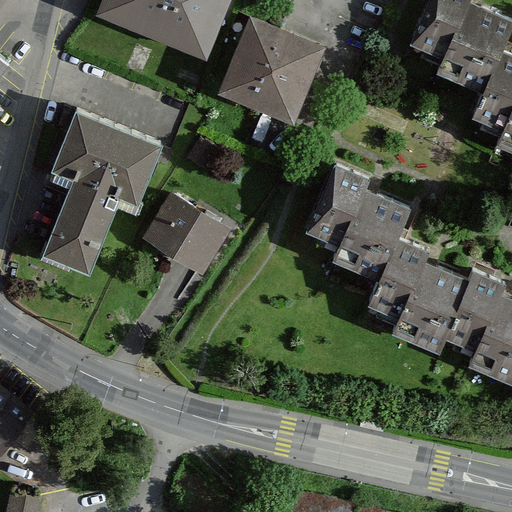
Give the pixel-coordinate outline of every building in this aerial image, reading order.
[(93,0),(90,7),(204,55),(227,0),(93,0)] [(426,0),(410,40),(446,54),(468,0),(426,0)] [(470,0),(468,0),(446,54),(438,74),(482,91),(501,43),(511,16),(470,0)] [(248,13),(217,85),(293,118),(325,46),(248,13)] [(511,47),(501,43),(482,91),(472,114),(505,127),(511,110),(511,47)] [(68,176),(38,252),(84,270),(114,195),(132,202),(158,135),(71,101),(45,168),(68,176)] [(511,110),(505,127),(498,144),(511,149),(511,110)] [(368,171),(335,157),(305,227),(338,241),(363,185),(368,171)] [(363,185),(338,241),(330,260),(375,279),(396,231),(408,204),(363,185)] [(231,229),(171,190),(144,232),(204,271),(231,229)] [(396,231),(375,279),(366,301),(397,314),(422,257),(427,244),(396,231)] [(511,295),(422,257),(397,314),(391,329),(511,380),(511,295)] [(0,446),(30,404),(0,382),(0,446)] [(388,511),(282,488),(276,511),(388,511)] [(8,490),(3,511),(38,511),(41,496),(8,490)]
